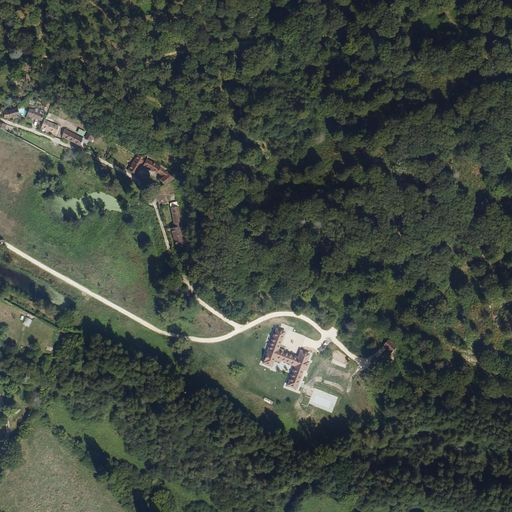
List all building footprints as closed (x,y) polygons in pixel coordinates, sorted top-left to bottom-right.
[(19,125),(22,124),(19,112),(8,116),(7,115),(4,116),(6,123),(13,121),(14,123),(18,122),(19,125)] [(28,121),(43,127),(47,117),(43,116),(37,113),(36,116),(31,113),(28,121)] [(42,133),(57,139),(60,132),(46,126),(44,129),(42,133)] [(82,142),(82,139),(64,130),(62,139),(80,147),(81,145),(86,147),(88,143),(89,141),(84,139),(82,142)] [(143,169),(142,168),(144,164),(145,163),(143,162),(143,163),(138,160),(129,175),(136,180),(143,169)] [(173,183),(166,175),(162,172),(163,171),(158,168),(155,166),(145,160),(143,162),(145,163),(147,164),(146,165),(144,169),(143,171),(158,179),(159,177),(164,181),(160,184),(165,189),(173,183)] [(179,231),(183,228),(174,210),(172,205),(165,208),(176,232),(179,231)] [(190,249),(192,248),(190,243),(183,245),(179,231),(176,232),(172,233),(178,255),(181,255),(180,252),(190,249)] [(196,290),(202,286),(200,282),(194,286),(196,290)] [(23,324),(29,327),(33,320),(26,317),(23,324)] [(278,349),(281,342),(284,334),(276,331),(263,364),(271,367),(273,362),(279,364),(280,362),(294,367),(287,388),(296,391),(303,371),(306,371),(308,364),(306,363),(308,356),(299,353),(297,359),(283,355),(284,352),(278,349)] [(394,367),(399,362),(392,355),(387,360),(394,367)]
